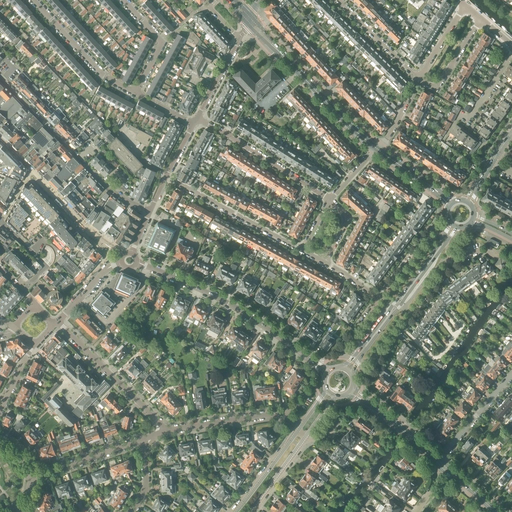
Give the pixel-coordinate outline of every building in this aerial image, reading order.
[(60,4),(60,3),(57,0),(55,0),(51,5),(55,9),(60,4)] [(151,4),(147,0),(141,5),(145,10),(151,4)] [(266,11),(268,14),(274,8),(277,6),(272,0),(272,1),(268,4),(268,5),(269,6),(266,10),(266,11)] [(268,14),(266,16),(269,19),(270,19),(271,17),(278,12),(281,9),(283,6),(286,3),(289,1),(287,0),(282,0),(283,0),(277,6),(274,8),(268,14)] [(323,0),(321,0),(315,7),(319,11),(327,3),(325,1),(323,0)] [(366,0),(363,0),(358,6),(360,8),(361,10),(362,10),(369,3),(366,0)] [(404,0),(417,11),(425,1),(423,0),(404,0)] [(433,0),(428,0),(427,3),(447,16),(448,15),(450,11),(441,4),(433,0)] [(433,0),(441,4),(450,11),(454,6),(449,3),(450,2),(446,0),(433,0)] [(19,10),(24,5),(20,1),(15,6),(19,10)] [(115,6),(111,2),(106,7),(109,11),(115,6)] [(327,3),(319,11),(321,13),(320,15),(322,17),(323,15),(331,7),(329,5),(327,3)] [(369,3),(362,10),(363,10),(363,11),(364,12),(365,12),(366,14),(373,7),(372,5),(369,3)] [(444,21),(447,16),(427,3),(424,8),(444,21)] [(64,8),(60,4),(55,9),(58,13),(64,8)] [(154,8),(151,4),(145,10),(149,14),(154,8)] [(28,9),(24,5),(19,10),(22,14),(28,9)] [(119,10),(115,6),(109,11),(113,15),(119,10)] [(271,17),(270,19),(273,22),(281,15),(287,10),(283,6),(281,9),(278,12),(271,17)] [(175,10),(175,11),(180,16),(180,17),(184,13),(184,12),(179,7),(177,8),(175,10)] [(324,16),(322,18),(324,20),(326,18),(328,20),(336,12),(334,10),(333,10),(331,7),(323,15),(324,16)] [(373,7),(366,14),(368,15),(368,16),(369,18),(370,18),(374,14),(376,11),(377,11),(373,7)] [(68,12),(64,8),(58,13),(62,17),(68,12)] [(158,13),(154,8),(149,14),(153,18),(158,13)] [(440,26),(444,21),(424,8),(420,14),(440,26)] [(32,13),(28,9),(22,14),(26,18),(32,13)] [(122,14),(119,10),(113,15),(117,19),(122,14)] [(378,11),(371,18),(371,19),(373,21),(375,22),(382,15),(383,14),(386,12),(384,10),(382,13),(379,10),(378,11)] [(382,15),(375,22),(377,24),(377,25),(379,27),(386,19),(388,17),(386,15),(388,13),(386,11),(386,12),(383,14),(382,15)] [(66,21),(72,16),(68,12),(62,17),(66,21)] [(336,12),(328,20),(332,24),(340,16),(336,12)] [(156,22),(162,17),(158,13),(153,18),(156,22)] [(196,22),(203,15),(203,14),(202,13),(195,15),(194,16),(193,15),(191,17),(196,22)] [(126,18),(122,14),(117,19),(121,24),(126,18)] [(386,19),(379,27),(381,29),(382,29),(383,30),(390,23),(392,21),(394,19),(393,18),(394,17),(391,14),(388,17),(386,19)] [(437,31),(440,26),(420,14),(417,19),(437,31)] [(32,15),(26,20),(30,24),(36,19),(32,15)] [(205,16),(204,16),(203,15),(196,22),(200,26),(207,19),(207,18),(205,16)] [(281,15),(273,22),(275,24),(275,25),(275,26),(276,27),(277,27),(285,20),(281,15)] [(70,25),(75,20),(72,16),(66,21),(70,25)] [(340,16),(332,24),(336,28),(344,20),(342,18),(340,16)] [(166,21),(162,17),(156,22),(160,26),(166,21)] [(285,20),(277,27),(279,29),(279,30),(280,31),(281,31),(292,22),(288,17),(285,20)] [(130,22),(126,18),(121,24),(124,28),(130,22)] [(30,24),(28,26),(32,30),(34,28),(40,23),(36,19),(30,24)] [(209,20),(208,20),(207,19),(200,26),(203,29),(210,23),(210,22),(209,20)] [(431,42),(437,31),(417,19),(412,26),(412,29),(431,42)] [(74,29),(79,24),(75,20),(70,25),(74,29)] [(344,20),(336,28),(341,32),(349,24),(347,22),(346,22),(344,20)] [(170,25),(166,21),(160,26),(164,30),(170,25)] [(390,23),(383,30),(385,32),(385,33),(387,35),(388,35),(395,28),(392,25),(394,23),(392,21),(390,23)] [(134,27),(130,23),(130,22),(124,28),(128,32),(134,27)] [(292,22),(281,31),(282,32),(282,33),(283,34),(284,34),(285,36),(293,29),(294,28),(295,27),(296,26),(292,22)] [(32,30),(31,31),(35,35),(38,32),(44,27),(40,23),(34,28),(32,30)] [(212,24),(211,23),(210,23),(203,29),(207,33),(214,27),(214,26),(213,24),(212,24)] [(6,24),(0,30),(0,32),(2,34),(3,33),(9,27),(6,24)] [(77,33),(83,28),(79,24),(74,29),(77,33)] [(349,24),(341,32),(345,36),(352,28),(350,26),(349,24)] [(173,29),(170,25),(164,30),(168,34),(173,29)] [(9,27),(3,33),(6,36),(12,31),(12,30),(9,27)] [(49,31),(45,27),(39,32),(43,37),(49,31)] [(138,31),(134,27),(128,32),(132,36),(138,31)] [(215,28),(215,27),(214,27),(207,33),(210,37),(218,30),(218,29),(216,28),(215,28)] [(293,29),(285,36),(286,36),(286,37),(287,38),(288,39),(289,40),(297,33),(299,31),(295,27),(294,28),(293,29)] [(81,37),(87,32),(83,28),(77,33),(81,37)] [(352,28),(345,36),(349,40),(357,32),(355,30),(354,30),(352,28)] [(395,28),(388,35),(388,36),(389,37),(390,37),(392,39),(399,32),(399,31),(395,28)] [(427,48),(431,42),(412,29),(408,36),(427,48)] [(219,32),(218,31),(218,30),(210,37),(214,41),(221,34),(221,33),(220,32),(219,32)] [(297,33),(289,40),(291,42),(291,43),(293,44),(294,44),(301,37),(303,35),(305,34),(301,30),(299,31),(297,33)] [(12,31),(6,36),(10,40),(11,41),(17,36),(12,31)] [(53,36),(52,35),(49,31),(43,37),(47,41),(53,36)] [(191,31),(188,38),(194,41),(193,43),(194,43),(196,44),(198,40),(199,39),(197,36),(194,33),(192,31),(191,31)] [(399,32),(392,39),(394,41),(395,43),(396,43),(398,44),(400,42),(399,40),(403,36),(401,34),(402,33),(400,31),(399,32)] [(90,36),(87,32),(81,37),(85,41),(90,36)] [(357,32),(349,40),(355,46),(362,38),(360,36),(361,36),(357,32)] [(484,32),(481,38),(489,43),(492,38),(484,32)] [(175,39),(181,43),(182,43),(184,38),(178,35),(178,34),(175,39)] [(222,35),(221,34),(214,41),(218,45),(225,38),(225,37),(223,35),(222,35)] [(301,37),(294,44),(294,45),(294,46),(295,47),(296,47),(298,49),(305,41),(307,40),(303,35),(301,37)] [(56,40),(53,36),(47,41),(51,45),(56,40)] [(94,40),(90,36),(85,41),(89,45),(94,40)] [(150,45),(152,40),(146,36),(143,41),(150,45)] [(424,53),(427,48),(408,36),(404,41),(424,53)] [(226,39),(225,39),(225,38),(218,45),(221,49),(221,48),(228,42),(228,41),(227,39),(226,39)] [(362,38),(355,46),(359,50),(366,42),(366,41),(365,40),(364,40),(362,38)] [(479,40),(478,42),(479,43),(486,48),(488,45),(489,46),(490,44),(489,43),(481,38),(480,40),(479,40)] [(172,44),(179,48),(181,43),(175,39),(172,44)] [(25,52),(30,48),(24,42),(24,43),(21,40),(15,46),(18,50),(21,48),(22,49),(21,50),(22,51),(23,50),(25,52)] [(60,44),(56,40),(51,45),(54,49),(60,44)] [(98,44),(94,40),(89,45),(92,50),(98,44)] [(147,50),(150,45),(143,41),(140,46),(147,50)] [(420,58),(424,53),(404,41),(401,46),(420,58)] [(230,43),(229,42),(228,42),(221,48),(221,49),(222,51),(223,51),(225,52),(226,52),(227,51),(227,50),(230,45),(230,44),(230,43)] [(306,42),(298,49),(300,51),(300,52),(301,53),(302,53),(310,46),(306,42)] [(366,42),(359,50),(363,54),(370,46),(369,44),(369,43),(367,42),(366,42)] [(476,45),(475,47),(476,48),(483,52),(485,50),(488,52),(490,50),(486,48),(479,43),(477,45),(476,45)] [(64,48),(60,44),(54,49),(58,53),(64,48)] [(96,54),(102,48),(98,44),(92,50),(96,54)] [(172,44),(170,49),(176,53),(179,48),(172,44)] [(214,59),(214,58),(214,57),(213,56),(204,51),(205,49),(198,45),(194,53),(196,55),(191,65),(188,64),(185,70),(199,77),(206,62),(209,64),(211,60),(212,60),(213,60),(214,60),(214,59)] [(144,55),(147,50),(140,46),(138,51),(144,55)] [(310,46),(302,53),(303,54),(303,55),(304,56),(306,58),(314,50),(310,46)] [(370,46),(363,54),(367,58),(375,50),(373,48),(372,48),(370,46)] [(417,64),(420,58),(401,46),(400,48),(417,64)] [(30,48),(25,52),(31,59),(34,56),(33,54),(35,53),(30,48)] [(62,57),(68,52),(64,48),(58,53),(62,57)] [(100,58),(106,53),(102,48),(96,54),(100,58)] [(314,50),(306,58),(307,59),(308,60),(308,61),(309,62),(310,62),(318,55),(320,53),(316,48),(314,50)] [(473,50),(472,52),(481,58),(483,59),(484,56),(485,57),(487,54),(484,53),(483,52),(476,48),(474,50),(473,50)] [(170,49),(167,54),(174,58),(176,53),(170,49)] [(375,50),(367,58),(371,62),(379,54),(377,52),(375,50)] [(142,59),(144,55),(138,51),(135,56),(142,59)] [(66,61),(71,56),(68,52),(62,57),(66,61)] [(470,55),(469,57),(477,62),(478,63),(483,66),(486,61),(483,59),(481,58),(472,52),(471,55),(470,55)] [(104,62),(109,57),(106,53),(100,58),(104,62)] [(167,54),(164,59),(171,63),(174,58),(167,54)] [(379,54),(371,62),(376,66),(383,58),(381,56),(379,54)] [(318,55),(310,62),(311,62),(311,63),(313,66),(314,66),(322,59),(318,55)] [(39,56),(34,61),(37,65),(38,64),(41,68),(46,63),(39,56)] [(70,65),(75,60),(71,56),(66,61),(70,65)] [(139,64),(142,59),(135,56),(132,61),(139,64)] [(108,66),(113,61),(109,57),(104,62),(108,66)] [(467,60),(466,61),(466,62),(474,68),(476,65),(477,66),(478,63),(477,62),(469,57),(468,60),(467,60)] [(383,58),(376,66),(380,70),(387,62),(385,60),(383,58)] [(164,59),(162,64),(168,67),(171,63),(164,59)] [(322,59),(314,66),(316,68),(316,69),(317,70),(318,70),(318,71),(326,63),(322,59)] [(73,69),(79,64),(75,60),(70,65),(73,69)] [(111,70),(117,65),(113,61),(108,66),(111,70)] [(136,69),(139,64),(132,61),(130,66),(136,69)] [(387,62),(380,70),(384,74),(391,66),(391,65),(390,64),(389,64),(387,62)] [(465,62),(462,67),(463,68),(471,73),(474,68),(466,62),(465,62)] [(326,63),(318,71),(319,71),(318,72),(320,73),(322,75),(330,67),(326,63)] [(77,73),(83,68),(79,64),(73,69),(77,73)] [(162,64),(159,69),(166,72),(168,67),(162,64)] [(268,73),(259,82),(257,80),(251,72),(250,73),(247,70),(250,67),(247,64),(245,65),(234,76),(247,90),(246,90),(247,91),(248,92),(249,92),(257,101),(280,79),(272,70),(270,71),(269,71),(268,72),(268,73)] [(479,141),(481,137),(482,137),(484,138),(483,140),(482,140),(482,141),(483,142),(484,142),(485,142),(487,139),(511,105),(511,66),(509,64),(502,74),(511,81),(511,87),(511,89),(510,88),(477,132),(481,135),(477,140),(456,124),(449,134),(471,150),(478,141),(479,141)] [(134,74),(136,69),(130,66),(127,71),(134,74)] [(384,74),(383,75),(387,79),(388,78),(395,70),(394,68),(393,68),(392,66),(391,66),(384,74)] [(323,76),(322,76),(326,80),(335,72),(337,70),(335,69),(334,70),(332,67),(331,68),(323,76)] [(86,72),(83,68),(77,73),(81,77),(86,72)] [(461,70),(460,73),(468,78),(469,78),(470,76),(469,75),(471,73),(463,68),(462,68),(461,70)] [(159,69),(157,74),(163,77),(165,74),(167,76),(168,74),(166,72),(159,69)] [(388,78),(387,79),(391,83),(392,82),(400,74),(398,72),(397,72),(395,70),(388,78)] [(131,79),(134,74),(127,71),(125,75),(131,79)] [(90,76),(87,72),(86,72),(81,77),(85,82),(90,76)] [(335,72),(326,80),(329,83),(330,83),(331,84),(334,81),(339,77),(335,72)] [(458,75),(457,78),(466,83),(467,81),(466,80),(468,78),(460,73),(459,73),(458,74),(458,75)] [(18,76),(11,83),(12,83),(13,84),(17,88),(18,88),(19,89),(18,90),(20,92),(22,90),(26,86),(29,83),(31,81),(26,76),(24,78),(20,74),(18,76)] [(157,74),(154,79),(161,82),(163,77),(157,74)] [(339,77),(334,81),(337,83),(341,79),(344,77),(344,76),(342,74),(339,77)] [(392,82),(391,83),(395,86),(396,86),(404,78),(402,76),(400,74),(392,82)] [(129,84),(131,79),(125,75),(122,80),(129,84)] [(94,81),(90,76),(85,82),(88,86),(94,81)] [(396,86),(395,86),(401,92),(403,90),(403,89),(405,87),(404,87),(406,85),(407,82),(407,81),(407,80),(405,79),(404,79),(404,78),(396,86)] [(455,80),(454,83),(461,88),(464,89),(467,84),(466,83),(457,78),(456,78),(455,79),(455,80)] [(154,79),(151,84),(158,87),(161,82),(154,79)] [(341,79),(337,83),(339,85),(337,87),(338,88),(337,89),(337,90),(339,92),(340,92),(348,84),(344,80),(343,81),(341,79)] [(226,85),(235,90),(237,86),(238,85),(233,80),(232,82),(229,80),(226,85)] [(98,85),(94,81),(88,86),(92,90),(98,85)] [(22,90),(21,92),(25,95),(31,90),(37,83),(36,82),(34,85),(33,84),(31,86),(29,83),(26,86),(22,90)] [(31,90),(25,95),(28,99),(34,93),(38,89),(36,87),(35,86),(38,83),(37,83),(31,90)] [(452,85),(450,87),(458,92),(459,93),(461,91),(460,90),(461,88),(454,83),(453,83),(452,84),(452,85)] [(151,84),(149,88),(155,92),(158,87),(151,84)] [(340,92),(339,93),(341,95),(342,95),(343,95),(344,96),(352,88),(348,84),(340,92)] [(226,85),(223,90),(235,96),(237,92),(235,90),(226,85)] [(99,86),(96,93),(101,96),(104,89),(99,86)] [(0,91),(0,107),(6,101),(13,95),(12,94),(11,93),(10,92),(7,89),(6,88),(6,87),(5,87),(0,91)] [(449,90),(448,92),(455,97),(456,97),(457,95),(456,94),(458,92),(450,87),(450,88),(449,89),(449,90)] [(149,88),(146,93),(153,97),(155,92),(149,88)] [(189,94),(197,98),(200,93),(192,88),(189,94)] [(344,96),(344,97),(345,98),(346,98),(348,100),(356,93),(352,88),(344,96)] [(34,93),(28,99),(32,103),(38,97),(40,95),(39,93),(37,91),(39,89),(38,89),(34,93)] [(104,89),(101,96),(106,98),(109,92),(104,89)] [(294,89),(285,98),(289,101),(297,94),(297,93),(296,91),(295,91),(294,90),(294,89)] [(38,97),(32,103),(35,107),(41,101),(39,99),(46,92),(45,90),(40,95),(38,97)] [(224,90),(221,95),(232,101),(235,96),(223,90),(224,90)] [(447,91),(444,97),(454,103),(455,101),(453,100),(455,97),(448,92),(447,91)] [(109,92),(106,98),(111,101),(114,94),(109,92)] [(421,95),(420,97),(430,102),(433,94),(428,92),(427,94),(423,92),(422,92),(421,94),(421,95)] [(348,100),(348,101),(349,102),(350,102),(352,104),(360,97),(356,93),(348,100)] [(114,94),(111,101),(115,104),(119,97),(114,94)] [(195,104),(197,98),(189,94),(186,99),(195,104)] [(297,94),(289,101),(293,105),(301,98),(301,97),(299,95),(297,94)] [(0,128),(6,122),(8,120),(10,118),(14,115),(14,114),(23,105),(13,95),(6,101),(0,107),(0,128)] [(221,95),(219,99),(230,105),(232,101),(221,95)] [(119,97),(115,104),(120,106),(124,100),(119,97)] [(352,104),(352,105),(353,107),(354,107),(356,108),(364,101),(360,97),(352,104)] [(419,100),(418,102),(427,107),(430,108),(432,103),(430,102),(420,97),(419,98),(419,99),(419,100)] [(75,100),(71,103),(75,107),(81,102),(77,98),(75,100)] [(183,98),(181,103),(192,109),(195,104),(186,99),(183,98)] [(301,98),(293,105),(296,109),(304,101),(304,100),(303,99),(302,99),(301,98)] [(41,101),(35,107),(39,110),(45,104),(49,101),(47,99),(44,103),(41,101)] [(219,99),(216,104),(226,109),(227,109),(230,105),(219,99)] [(120,106),(119,109),(123,111),(125,109),(129,102),(124,100),(120,106)] [(45,104),(39,110),(43,114),(49,108),(47,106),(50,103),(49,101),(45,104)] [(140,110),(144,104),(139,101),(135,107),(140,110)] [(304,101),(296,109),(300,113),(301,114),(301,113),(309,106),(308,105),(308,104),(307,103),(306,103),(304,101)] [(356,108),(356,109),(357,111),(358,111),(360,113),(368,105),(364,101),(356,108)] [(129,102),(125,109),(130,112),(134,105),(129,102)] [(178,104),(176,107),(179,109),(185,112),(185,113),(189,115),(192,109),(181,103),(180,102),(179,104),(178,104)] [(416,105),(415,108),(425,112),(427,114),(428,111),(426,110),(427,107),(418,102),(418,103),(417,103),(416,105)] [(145,113),(149,106),(144,104),(140,110),(145,113)] [(216,104),(214,108),(215,109),(222,113),(223,114),(224,114),(223,113),(226,109),(216,104)] [(360,113),(360,114),(361,115),(362,115),(364,117),(373,108),(369,104),(368,105),(360,113)] [(467,104),(464,110),(469,113),(472,108),(467,104)] [(0,128),(0,132),(3,135),(11,126),(11,127),(14,124),(28,110),(23,105),(14,114),(14,115),(10,118),(8,120),(6,122),(0,128)] [(460,109),(454,105),(451,112),(456,115),(460,109)] [(49,108),(43,114),(46,118),(52,112),(53,112),(54,111),(55,110),(53,108),(51,106),(49,108)] [(150,115),(154,109),(149,106),(145,113),(150,115)] [(301,114),(300,115),(304,119),(306,117),(308,115),(310,114),(310,113),(313,110),(311,109),(312,108),(310,107),(309,107),(309,106),(301,113),(301,114)] [(52,112),(46,118),(50,122),(58,115),(60,113),(61,112),(62,111),(58,107),(56,109),(55,110),(54,111),(53,112),(52,112)] [(373,108),(364,117),(366,119),(367,119),(367,118),(369,120),(377,113),(373,108)] [(414,111),(413,113),(424,118),(425,119),(427,114),(425,112),(415,108),(414,108),(414,110),(414,111)] [(155,118),(159,111),(154,109),(150,115),(155,118)] [(215,109),(213,114),(221,118),(224,114),(223,114),(222,113),(215,109)] [(11,126),(3,135),(8,140),(17,132),(18,131),(19,130),(23,125),(24,125),(23,125),(25,123),(27,121),(33,115),(28,110),(14,124),(11,127),(11,126)] [(306,117),(304,119),(308,123),(310,121),(312,119),(314,118),(314,117),(317,114),(315,113),(315,112),(314,111),(313,111),(313,110),(310,113),(310,114),(308,115),(306,117)] [(160,121),(163,116),(164,114),(159,111),(155,118),(160,121)] [(58,115),(50,122),(53,125),(55,124),(56,125),(60,122),(62,120),(65,117),(65,116),(61,112),(60,113),(58,115)] [(453,122),(456,115),(451,112),(447,119),(453,122)] [(369,120),(369,121),(370,123),(371,123),(373,124),(373,125),(381,117),(377,113),(369,120)] [(411,116),(410,118),(414,120),(413,123),(421,128),(426,119),(425,119),(424,118),(413,113),(412,113),(411,115),(411,116)] [(213,114),(210,118),(219,123),(221,118),(213,114)] [(308,123),(307,123),(311,127),(314,125),(316,123),(318,122),(318,121),(320,118),(319,117),(319,116),(318,115),(317,115),(317,114),(314,117),(314,118),(312,119),(310,121),(308,123)] [(33,115),(27,121),(31,124),(36,119),(33,115)] [(56,125),(55,127),(58,131),(65,124),(68,121),(65,117),(62,120),(60,122),(56,125)] [(373,125),(373,126),(374,127),(375,127),(377,129),(385,121),(381,117),(373,125)] [(98,118),(70,143),(76,148),(88,137),(90,135),(96,129),(103,123),(98,118)] [(314,125),(311,127),(315,131),(317,130),(318,130),(322,127),(321,126),(324,123),(323,122),(323,121),(323,120),(322,119),(321,119),(320,118),(318,121),(318,122),(316,123),(314,125)] [(36,119),(31,124),(33,127),(39,122),(36,119)] [(239,124),(237,128),(242,131),(247,122),(243,119),(242,119),(239,124)] [(171,126),(180,131),(183,126),(178,123),(176,121),(174,120),(171,126)] [(445,120),(442,127),(446,129),(447,130),(451,123),(445,120)] [(385,121),(377,129),(381,134),(382,133),(383,134),(384,132),(384,131),(389,126),(390,127),(390,126),(391,123),(390,122),(387,124),(385,121)] [(39,122),(33,127),(36,130),(42,125),(41,124),(39,122)] [(247,122),(242,131),(247,134),(252,125),(247,122)] [(69,127),(62,134),(65,138),(76,127),(73,123),(69,127)] [(103,123),(96,129),(97,130),(97,131),(101,134),(106,129),(104,126),(105,125),(103,123)] [(252,125),(247,134),(251,137),(257,128),(260,124),(258,123),(255,127),(252,125)] [(322,127),(318,130),(320,132),(322,134),(324,132),(324,131),(326,130),(329,128),(329,127),(327,125),(326,125),(325,124),(324,123),(321,126),(322,127)] [(65,124),(58,131),(62,134),(69,127),(65,124)] [(17,132),(8,140),(10,141),(12,144),(28,129),(25,126),(24,125),(23,125),(19,130),(18,131),(17,132)] [(129,127),(128,129),(136,133),(137,133),(138,130),(130,125),(129,127)] [(24,144),(17,151),(21,154),(21,155),(22,155),(24,157),(33,148),(34,149),(37,146),(41,149),(46,145),(46,144),(54,137),(45,127),(43,126),(34,135),(24,144)] [(177,136),(180,131),(171,126),(168,131),(177,136)] [(76,127),(65,138),(69,141),(72,139),(73,140),(75,137),(75,136),(76,135),(80,131),(76,127)] [(267,135),(261,144),(266,147),(272,138),(269,136),(274,128),(272,127),(267,135)] [(440,127),(437,132),(443,136),(446,131),(440,127)] [(106,129),(101,134),(104,138),(111,132),(107,128),(106,129)] [(257,128),(251,137),(256,141),(262,132),(257,128)] [(322,134),(321,135),(322,137),(325,139),(326,138),(328,136),(328,135),(329,134),(330,134),(333,132),(332,131),(333,131),(331,129),(330,129),(329,128),(326,130),(324,131),(324,132),(322,134)] [(205,129),(202,135),(211,139),(214,133),(207,129),(206,130),(205,129)] [(262,132),(256,141),(261,144),(267,135),(264,133),(265,131),(263,130),(262,132)] [(175,140),(177,136),(168,131),(166,136),(175,140)] [(402,134),(403,134),(399,131),(396,136),(397,136),(395,139),(394,139),(393,141),(393,142),(399,146),(405,136),(402,134)] [(111,132),(104,138),(108,142),(107,143),(108,144),(109,143),(114,137),(110,133),(111,132)] [(328,136),(326,138),(330,142),(332,140),(332,139),(333,138),(334,139),(337,136),(336,135),(335,133),(334,133),(333,132),(330,134),(329,134),(328,135),(328,136)] [(202,135),(200,140),(210,146),(213,140),(211,139),(202,135)] [(403,150),(410,140),(411,138),(406,135),(405,136),(399,146),(401,147),(400,147),(403,149),(403,150)] [(13,145),(12,145),(13,146),(14,147),(15,148),(17,150),(17,151),(24,144),(26,142),(22,138),(24,137),(23,136),(13,145)] [(150,136),(144,145),(147,147),(153,137),(152,137),(150,136)] [(172,145),(175,140),(166,136),(165,136),(163,140),(172,145)] [(330,142),(328,144),(332,148),(334,146),(336,144),(336,143),(337,142),(338,142),(340,140),(340,139),(339,137),(338,137),(337,136),(334,139),(333,138),(332,139),(332,140),(330,142)] [(46,144),(46,145),(49,148),(50,147),(58,141),(54,137),(46,144)] [(141,166),(142,165),(143,165),(116,137),(115,138),(114,137),(109,143),(108,144),(107,145),(134,173),(136,171),(137,172),(137,173),(136,173),(136,174),(136,175),(137,175),(137,176),(138,176),(139,176),(140,176),(141,176),(141,175),(143,171),(142,171),(144,168),(143,167),(141,166)] [(272,138),(266,147),(271,150),(277,141),(272,138)] [(170,150),(172,145),(163,140),(160,145),(170,150)] [(200,140),(197,145),(208,151),(210,146),(200,140)] [(336,144),(334,146),(337,150),(340,148),(339,148),(341,146),(342,146),(344,144),(344,143),(343,141),(342,141),(340,140),(338,142),(337,142),(336,143),(336,144)] [(408,153),(415,143),(410,140),(403,150),(408,153)] [(49,148),(47,150),(49,151),(51,153),(50,154),(53,151),(55,149),(61,144),(58,141),(50,147),(49,148)] [(271,150),(276,153),(282,144),(283,142),(281,142),(280,143),(277,141),(271,150)] [(282,144),(276,153),(278,155),(281,157),(287,147),(288,146),(290,143),(288,142),(285,146),(282,144)] [(420,146),(419,146),(415,143),(408,153),(409,152),(413,155),(420,146)] [(337,150),(336,152),(340,156),(341,154),(343,152),(343,151),(345,150),(348,148),(348,147),(346,145),(344,144),(342,146),(341,146),(339,148),(340,148),(337,150)] [(37,152),(28,161),(28,162),(30,164),(31,164),(43,153),(44,153),(46,151),(47,150),(49,148),(46,145),(41,149),(37,152)] [(62,145),(58,148),(63,154),(67,150),(62,145)] [(167,155),(170,150),(160,145),(157,150),(167,155)] [(194,150),(194,151),(202,156),(202,155),(205,156),(208,151),(197,145),(194,150)] [(418,159),(425,148),(420,145),(419,146),(420,146),(413,155),(418,159)] [(25,158),(28,161),(37,152),(41,149),(37,146),(34,149),(25,158)] [(224,147),(218,158),(220,159),(222,156),(227,159),(233,150),(228,147),(226,149),(224,147)] [(287,147),(281,157),(285,159),(286,160),(292,150),(287,147)] [(343,152),(341,154),(345,158),(352,152),(350,149),(348,148),(345,150),(343,151),(343,152)] [(423,162),(430,151),(425,148),(418,159),(423,162)] [(49,156),(36,168),(37,169),(38,170),(38,171),(48,161),(50,163),(52,160),(53,160),(57,156),(59,154),(55,149),(53,151),(50,154),(49,156)] [(20,164),(21,164),(20,164),(6,150),(6,151),(0,156),(0,167),(4,166),(9,166),(9,165),(20,165),(20,164)] [(63,154),(59,158),(60,159),(64,163),(65,164),(67,161),(73,156),(67,150),(63,154)] [(164,160),(167,155),(157,150),(155,155),(164,160)] [(233,150),(227,159),(232,162),(238,153),(233,150)] [(292,150),(286,160),(287,161),(291,163),(297,153),(292,150)] [(43,153),(31,164),(31,165),(34,167),(35,168),(45,158),(43,156),(47,153),(46,151),(44,153),(43,153)] [(193,151),(190,156),(191,156),(191,157),(199,161),(202,156),(194,151),(193,151)] [(434,156),(435,155),(430,151),(423,162),(428,165),(434,156)] [(345,158),(344,159),(348,163),(349,162),(351,161),(351,160),(353,158),(354,159),(358,155),(355,152),(354,153),(353,153),(352,152),(345,158)] [(238,153),(232,162),(237,165),(242,156),(238,153)] [(297,153),(291,163),(293,165),(296,166),(302,157),(297,153)] [(59,170),(49,181),(51,183),(51,184),(52,184),(52,185),(54,187),(55,188),(56,189),(64,181),(71,174),(72,173),(71,172),(73,171),(80,163),(73,155),(73,156),(67,161),(65,164),(59,170)] [(94,166),(101,159),(97,155),(90,162),(94,166)] [(163,163),(164,160),(155,155),(154,157),(153,156),(151,160),(148,158),(147,159),(150,161),(150,162),(161,167),(164,163),(163,163)] [(48,161),(38,171),(41,174),(42,175),(43,176),(54,165),(55,163),(56,162),(59,160),(60,159),(59,158),(57,156),(53,160),(52,160),(50,163),(48,161)] [(191,156),(188,162),(197,166),(200,161),(199,161),(191,157),(191,156)] [(242,156),(237,165),(242,168),(247,159),(242,156)] [(433,169),(439,160),(434,156),(428,165),(433,169)] [(302,157),(296,166),(301,169),(307,160),(302,157)] [(54,165),(43,176),(44,177),(46,179),(47,180),(48,181),(49,181),(59,170),(65,164),(64,163),(60,159),(59,160),(56,162),(55,163),(54,165)] [(97,169),(104,162),(101,159),(94,166),(97,169)] [(247,159),(242,168),(247,171),(252,162),(247,159)] [(307,160),(301,169),(302,169),(306,172),(311,163),(310,162),(307,160)] [(438,172),(444,163),(439,160),(433,169),(438,172)] [(311,163),(306,172),(310,174),(311,175),(316,166),(317,164),(319,162),(317,161),(315,165),(312,163),(311,163)] [(101,173),(108,166),(104,162),(97,169),(101,173)] [(188,162),(186,166),(195,171),(197,166),(188,162)] [(252,162),(247,171),(252,174),(257,165),(252,162)] [(80,163),(73,171),(75,173),(73,174),(75,176),(84,168),(80,163)] [(443,175),(449,166),(444,163),(438,172),(443,175)] [(12,179),(19,182),(25,170),(25,169),(23,166),(21,164),(20,164),(20,165),(9,165),(9,166),(4,166),(0,167),(0,173),(12,179)] [(448,179),(454,169),(455,168),(450,164),(449,166),(443,175),(448,179)] [(257,165),(252,174),(257,178),(262,169),(257,165)] [(368,167),(364,173),(367,175),(369,177),(371,175),(372,173),(371,173),(373,171),(374,171),(375,168),(375,167),(373,166),(372,165),(370,168),(368,167)] [(112,170),(108,166),(101,173),(104,177),(109,172),(110,172),(112,170)] [(186,166),(183,171),(192,176),(195,171),(186,166)] [(316,166),(311,175),(313,177),(316,178),(321,169),(316,166)] [(321,169),(316,178),(318,179),(318,180),(319,181),(320,181),(326,172),(327,170),(323,167),(321,169)] [(68,184),(60,192),(62,195),(63,196),(65,194),(66,195),(76,185),(88,172),(84,168),(75,176),(71,180),(68,184)] [(155,172),(146,168),(145,169),(144,168),(142,171),(143,171),(141,175),(141,176),(141,175),(142,176),(140,181),(149,185),(155,172)] [(372,173),(371,175),(376,178),(377,177),(376,176),(378,174),(380,171),(380,170),(378,169),(377,169),(375,168),(374,171),(373,171),(371,173),(372,173)] [(262,169),(257,178),(262,181),(267,172),(262,169)] [(453,182),(459,173),(454,169),(448,179),(453,182)] [(182,171),(178,179),(190,185),(194,177),(192,176),(183,171),(182,171)] [(376,178),(374,181),(379,184),(381,181),(380,181),(381,180),(381,179),(382,177),(383,177),(385,174),(385,173),(383,172),(382,172),(380,171),(378,174),(376,176),(377,177),(376,178)] [(463,181),(466,176),(467,175),(461,171),(459,173),(453,182),(459,186),(460,186),(461,184),(461,183),(462,180),(463,181)] [(66,195),(64,197),(65,198),(67,200),(68,202),(69,202),(79,192),(77,190),(83,184),(84,186),(85,186),(88,183),(90,181),(89,180),(87,179),(91,175),(88,172),(76,185),(66,195)] [(267,172),(262,181),(267,184),(272,175),(267,172)] [(326,172),(320,181),(325,184),(331,175),(326,172)] [(12,179),(0,173),(0,198),(6,206),(19,182),(12,179)] [(64,181),(56,189),(58,191),(59,192),(60,192),(68,184),(71,180),(75,176),(73,174),(72,173),(71,174),(64,181)] [(207,178),(201,175),(198,173),(197,175),(202,178),(200,181),(204,183),(207,178)] [(331,175),(325,184),(331,187),(336,178),(333,177),(335,174),(332,173),(331,175)] [(381,180),(380,181),(381,181),(385,185),(386,183),(386,182),(387,180),(388,180),(390,177),(389,177),(389,176),(388,175),(387,175),(385,174),(383,177),(382,177),(381,179),(381,180)] [(272,175),(267,184),(272,187),(277,178),(272,175)] [(90,181),(88,183),(92,187),(98,181),(97,181),(93,177),(93,176),(89,180),(90,181)] [(386,183),(385,185),(390,188),(391,186),(391,185),(392,184),(393,183),(395,181),(394,180),(392,178),(392,179),(390,177),(388,180),(387,180),(386,182),(386,183)] [(207,179),(203,187),(209,190),(213,181),(211,180),(208,178),(207,179)] [(277,178),(272,187),(277,190),(282,181),(277,178)] [(213,181),(209,190),(214,193),(218,185),(219,184),(219,183),(214,180),(213,181)] [(98,181),(92,187),(95,190),(93,191),(94,192),(101,185),(98,181)] [(146,192),(149,185),(140,181),(137,188),(135,187),(133,192),(145,197),(147,192),(146,192)] [(282,181),(277,190),(282,193),(287,184),(282,181)] [(391,186),(390,188),(395,191),(396,189),(395,189),(397,187),(399,184),(399,183),(397,182),(396,182),(395,181),(393,183),(392,184),(391,185),(391,186)] [(11,209),(4,221),(37,255),(41,252),(44,245),(47,242),(39,233),(48,224),(59,213),(64,208),(62,206),(56,199),(39,182),(34,187),(33,186),(34,186),(31,183),(31,184),(30,183),(29,182),(28,182),(27,182),(26,182),(25,183),(25,185),(24,184),(11,209)] [(79,192),(69,202),(71,205),(72,205),(73,206),(73,207),(83,197),(87,192),(92,187),(88,183),(85,186),(84,186),(79,192)] [(287,184),(282,193),(287,196),(292,187),(287,184)] [(396,189),(395,191),(397,192),(395,195),(398,197),(398,196),(399,195),(401,193),(400,192),(401,190),(402,190),(404,187),(404,186),(402,185),(401,185),(399,184),(397,187),(395,189),(396,189)] [(101,185),(94,192),(95,193),(96,191),(99,194),(104,188),(101,185)] [(218,185),(214,193),(219,195),(224,186),(222,185),(221,187),(218,185)] [(224,186),(219,195),(224,198),(228,191),(229,189),(227,188),(224,187),(224,186)] [(292,187),(287,196),(291,199),(289,202),(292,204),(294,201),(297,196),(295,194),(297,190),(292,187)] [(399,195),(397,199),(401,201),(404,198),(405,196),(405,195),(406,193),(407,193),(409,190),(409,189),(407,188),(406,188),(404,187),(402,190),(401,190),(400,192),(401,193),(399,195)] [(350,188),(342,197),(343,199),(346,202),(354,192),(352,190),(350,188)] [(489,192),(490,190),(491,189),(489,188),(482,200),(488,203),(493,194),(489,192)] [(175,191),(172,196),(178,200),(181,201),(184,196),(181,194),(183,192),(178,189),(176,192),(175,191)] [(405,196),(404,198),(409,201),(410,201),(415,194),(413,193),(412,191),(411,192),(409,190),(407,193),(406,193),(405,195),(405,196)] [(89,214),(85,219),(87,221),(88,222),(89,223),(90,223),(92,220),(94,217),(98,211),(109,194),(109,193),(107,191),(95,206),(89,214)] [(228,191),(224,198),(230,201),(234,192),(235,192),(232,191),(232,192),(228,191)] [(83,197),(73,207),(79,213),(81,215),(83,217),(83,218),(84,218),(85,219),(89,214),(95,206),(92,203),(88,200),(91,196),(87,192),(83,197)] [(143,202),(145,197),(133,192),(131,197),(143,202)] [(234,192),(230,201),(235,204),(239,197),(240,195),(238,194),(238,193),(236,192),(235,192),(234,192)] [(354,192),(346,202),(349,205),(349,204),(351,205),(359,196),(355,192),(354,192)] [(494,206),(499,197),(493,194),(488,203),(494,206)] [(111,195),(108,199),(118,206),(123,209),(124,209),(126,206),(125,205),(111,195)] [(239,197),(235,204),(240,207),(245,200),(245,198),(246,197),(246,196),(244,195),(243,197),(240,195),(239,197)] [(172,196),(169,202),(175,205),(178,200),(172,196)] [(308,196),(305,202),(314,207),(316,204),(316,203),(316,202),(312,199),(313,198),(308,196)] [(359,196),(351,205),(355,209),(363,200),(359,196)] [(245,200),(240,207),(245,210),(246,210),(251,201),(251,200),(246,197),(245,198),(245,200)] [(499,209),(504,200),(499,197),(494,206),(499,209)] [(108,199),(91,224),(95,227),(96,228),(99,231),(118,206),(108,199)] [(252,199),(248,208),(250,209),(249,210),(252,212),(258,202),(252,199)] [(363,200),(355,209),(359,213),(368,204),(363,200)] [(425,200),(421,206),(430,213),(432,210),(434,207),(425,200)] [(505,212),(510,203),(504,200),(499,209),(505,212)] [(169,202),(166,207),(170,209),(172,210),(175,212),(178,206),(175,205),(169,202)] [(258,202),(252,212),(255,214),(256,213),(258,214),(263,205),(258,202)] [(305,202),(302,207),(311,212),(314,207),(305,202)] [(189,203),(187,208),(190,209),(188,211),(194,214),(198,206),(193,203),(192,204),(189,203)] [(263,205),(258,214),(260,215),(259,216),(263,218),(268,208),(269,206),(264,203),(263,205)] [(368,204),(359,213),(362,215),(361,217),(363,218),(365,216),(370,219),(373,213),(372,212),(374,210),(373,209),(372,208),(370,210),(366,206),(368,204)] [(118,206),(99,231),(100,231),(102,233),(107,226),(109,228),(114,221),(120,214),(123,209),(118,206)] [(198,206),(194,214),(199,217),(203,209),(198,206)] [(421,206),(417,211),(426,218),(430,213),(421,206)] [(268,208),(263,218),(266,219),(266,218),(268,220),(273,211),(275,208),(273,207),(271,210),(268,208)] [(302,207),(299,212),(308,217),(311,212),(302,207)] [(273,211),(268,220),(270,221),(273,223),(278,214),(278,213),(279,211),(275,208),(273,211)] [(136,211),(132,209),(129,214),(138,220),(139,218),(140,219),(142,215),(141,215),(142,213),(136,210),(136,211)] [(203,209),(199,217),(204,220),(209,211),(203,209)] [(209,211),(204,220),(210,223),(214,214),(209,211)] [(410,211),(409,213),(422,223),(426,218),(417,211),(415,214),(410,211)] [(120,214),(114,221),(118,227),(120,229),(120,230),(121,232),(115,242),(118,244),(119,245),(120,245),(121,244),(125,247),(125,246),(127,245),(128,246),(129,244),(129,242),(128,242),(129,241),(133,236),(131,235),(132,234),(133,235),(136,229),(134,228),(135,228),(136,228),(139,223),(137,222),(128,216),(125,214),(122,212),(120,215),(120,214)] [(299,212),(296,218),(305,222),(308,217),(299,212)] [(48,224),(39,233),(42,236),(43,236),(43,237),(44,236),(64,218),(63,217),(62,216),(59,213),(58,214),(48,224)] [(409,213),(408,215),(412,218),(409,222),(418,228),(419,229),(419,228),(422,223),(409,213)] [(278,214),(273,223),(278,226),(277,227),(280,228),(280,229),(283,223),(282,223),(283,221),(283,220),(283,218),(282,218),(283,216),(278,214)] [(216,216),(211,225),(216,228),(217,226),(221,219),(218,218),(219,217),(217,216),(216,216)] [(361,217),(358,222),(367,227),(370,221),(369,221),(370,220),(370,219),(365,216),(363,218),(361,217)] [(64,218),(44,236),(45,237),(47,239),(47,240),(50,242),(51,243),(60,250),(61,251),(64,253),(65,255),(67,253),(70,249),(74,246),(82,237),(80,236),(79,234),(75,234),(74,235),(73,235),(72,234),(70,231),(69,230),(68,229),(66,227),(65,228),(64,226),(65,225),(66,224),(67,225),(69,223),(64,218)] [(296,218),(294,223),(303,228),(305,224),(304,224),(305,222),(296,218)] [(179,219),(178,219),(175,225),(177,226),(182,229),(183,227),(179,220),(179,219)] [(217,226),(216,228),(221,231),(222,230),(226,222),(221,219),(217,226)] [(104,234),(104,235),(105,234),(106,235),(106,236),(108,236),(107,237),(108,237),(110,238),(112,239),(111,239),(112,240),(112,239),(113,240),(113,241),(114,241),(113,241),(119,232),(116,229),(118,227),(114,221),(109,228),(104,234)] [(221,231),(221,232),(226,235),(227,233),(232,225),(229,223),(227,221),(227,222),(226,222),(222,230),(221,231)] [(358,222),(355,227),(364,232),(367,227),(358,222)] [(405,226),(414,233),(415,234),(419,229),(418,228),(409,222),(405,227),(405,226)] [(174,236),(176,231),(158,223),(147,246),(166,254),(174,236)] [(290,225),(289,227),(291,228),(300,233),(301,231),(302,231),(303,228),(294,223),(292,226),(290,225)] [(232,225),(227,233),(230,236),(229,238),(231,239),(232,237),(237,228),(232,225)] [(405,226),(401,232),(410,239),(414,233),(405,226)] [(10,236),(0,227),(0,239),(1,241),(0,242),(7,248),(15,240),(10,236)] [(237,228),(232,237),(237,239),(238,239),(238,238),(242,231),(242,230),(243,230),(242,230),(242,231),(239,229),(240,228),(237,227),(237,228)] [(355,227),(353,232),(362,237),(364,232),(355,227)] [(291,228),(288,233),(297,238),(300,233),(291,228)] [(238,238),(238,239),(243,241),(248,233),(243,230),(242,230),(242,231),(238,238)] [(353,232),(350,237),(359,242),(362,237),(353,232)] [(401,232),(397,237),(406,244),(410,239),(401,232)] [(248,233),(243,241),(248,244),(253,235),(248,233)] [(253,235),(248,244),(253,247),(258,238),(253,235)] [(82,237),(74,246),(76,248),(76,247),(79,250),(88,240),(85,238),(84,238),(84,237),(83,236),(82,237)] [(350,237),(347,243),(356,247),(359,242),(350,237)] [(397,237),(393,242),(402,249),(406,244),(397,237)] [(191,248),(190,249),(182,245),(184,240),(179,238),(177,241),(180,242),(177,247),(176,248),(175,250),(175,251),(174,255),(179,257),(178,259),(178,261),(181,262),(183,261),(184,259),(187,261),(187,262),(188,262),(189,262),(189,261),(189,260),(193,250),(193,249),(191,248)] [(258,238),(253,247),(256,249),(258,250),(263,241),(258,238)] [(88,240),(79,250),(82,252),(81,253),(84,255),(91,247),(93,245),(91,244),(91,243),(88,240)] [(263,241),(258,250),(260,251),(263,252),(268,244),(263,241)] [(393,242),(389,247),(399,255),(399,254),(402,249),(393,242)] [(347,243),(344,248),(353,253),(356,247),(347,243)] [(263,252),(262,254),(263,254),(263,255),(266,257),(267,257),(268,255),(273,246),(268,244),(263,252)] [(273,246),(268,255),(273,258),(278,249),(273,246)] [(84,255),(81,258),(84,259),(86,260),(87,258),(95,265),(99,260),(101,259),(102,258),(102,256),(101,255),(98,252),(97,252),(96,251),(94,250),(91,247),(84,255)] [(389,247),(385,253),(394,260),(395,259),(395,260),(399,255),(389,247)] [(343,249),(341,253),(351,258),(353,253),(344,248),(344,249),(343,249)] [(3,258),(8,264),(9,263),(9,262),(16,255),(17,254),(12,249),(10,251),(7,254),(3,258)] [(278,249),(273,258),(278,261),(283,252),(278,249)] [(283,252),(278,261),(284,264),(288,255),(283,252)] [(340,256),(339,258),(348,263),(351,265),(353,262),(350,260),(351,258),(341,253),(340,256)] [(385,253),(381,258),(390,265),(394,260),(385,253)] [(16,255),(9,262),(9,263),(13,267),(20,259),(16,255)] [(201,271),(207,257),(204,255),(201,262),(198,260),(198,261),(197,261),(194,268),(201,271)] [(288,255),(284,264),(289,266),(294,258),(288,255)] [(61,256),(56,261),(60,265),(62,267),(65,269),(73,277),(73,278),(75,280),(75,279),(79,283),(79,282),(80,282),(82,279),(83,278),(85,276),(85,275),(86,275),(77,267),(78,266),(77,267),(67,257),(65,260),(61,256)] [(508,259),(506,257),(504,256),(501,259),(500,259),(496,265),(502,270),(507,263),(506,263),(508,259)] [(207,257),(201,271),(208,274),(211,267),(210,267),(211,266),(207,264),(210,258),(207,257)] [(78,266),(77,267),(86,275),(86,274),(88,272),(89,271),(91,268),(92,268),(93,267),(95,265),(87,258),(86,260),(84,259),(81,258),(80,259),(83,261),(78,266)] [(294,258),(289,266),(294,269),(299,260),(294,258)] [(339,258),(337,262),(337,263),(342,266),(341,266),(344,268),(345,267),(345,268),(348,263),(339,258)] [(381,258),(377,263),(387,270),(390,265),(381,258)] [(20,259),(13,267),(17,271),(25,264),(20,259)] [(294,269),(293,272),(298,274),(299,272),(304,263),(299,260),(294,269)] [(22,275),(20,276),(25,281),(35,271),(37,273),(42,268),(42,267),(41,266),(40,265),(36,261),(35,262),(30,267),(29,268),(22,275),(21,275),(22,275)] [(480,265),(487,274),(488,275),(494,271),(493,270),(494,269),(491,265),(490,266),(487,262),(481,266),(480,264),(480,265)] [(304,263),(299,272),(304,275),(309,266),(304,263)] [(377,263),(373,268),(383,275),(387,270),(377,263)] [(25,264),(17,271),(21,275),(22,275),(29,268),(25,264)] [(225,280),(230,269),(220,264),(217,271),(219,272),(217,276),(217,277),(217,278),(217,279),(218,279),(219,279),(220,279),(221,278),(225,280)] [(237,275),(233,274),(237,266),(233,264),(230,269),(225,280),(228,282),(228,283),(228,284),(229,284),(229,285),(230,285),(231,285),(232,285),(232,284),(233,284),(237,275)] [(482,278),(487,274),(480,265),(475,268),(482,278)] [(309,266),(304,275),(309,277),(314,269),(309,266)] [(373,268),(370,273),(379,280),(383,275),(373,268)] [(476,281),(482,278),(475,268),(473,270),(472,269),(469,271),(476,281)] [(314,269),(309,277),(314,280),(319,271),(314,269)] [(319,271),(314,280),(320,283),(324,274),(319,271)] [(469,287),(476,281),(469,271),(466,273),(467,274),(464,276),(468,281),(466,282),(469,287)] [(49,272),(43,277),(50,284),(52,283),(55,278),(49,272)] [(120,273),(119,273),(118,273),(117,273),(116,273),(115,274),(115,275),(115,276),(115,277),(114,278),(113,278),(112,278),(111,279),(111,280),(110,281),(110,282),(109,283),(108,284),(107,284),(106,285),(106,286),(105,287),(105,288),(104,287),(102,289),(114,300),(119,295),(126,298),(127,295),(131,296),(132,293),(134,293),(137,289),(140,282),(137,280),(138,279),(126,274),(125,276),(123,277),(122,276),(121,276),(120,274),(120,273)] [(370,273),(366,278),(367,279),(366,279),(369,282),(370,281),(375,285),(379,280),(370,273)] [(55,278),(52,283),(53,284),(56,287),(59,284),(65,278),(61,274),(60,274),(55,278)] [(324,274),(320,283),(325,286),(329,277),(324,274)] [(463,291),(469,287),(466,282),(468,281),(464,276),(460,279),(459,278),(456,280),(460,286),(463,291)] [(61,286),(59,288),(62,291),(63,292),(68,287),(67,286),(70,283),(70,284),(73,281),(69,277),(67,280),(65,278),(59,284),(61,286)] [(244,277),(237,288),(240,289),(239,290),(243,292),(243,291),(249,282),(245,279),(246,278),(244,277)] [(329,277),(325,286),(330,289),(334,280),(329,277)] [(243,291),(243,292),(244,291),(246,292),(246,293),(249,295),(255,285),(256,286),(258,282),(253,280),(251,278),(249,282),(243,291)] [(330,289),(329,290),(337,294),(340,289),(337,288),(340,283),(334,280),(330,289)] [(463,291),(460,286),(456,280),(453,282),(454,283),(452,285),(458,294),(463,291)] [(13,285),(10,289),(12,290),(10,292),(12,293),(13,294),(19,299),(20,299),(22,296),(22,295),(13,285)] [(151,298),(156,288),(149,285),(143,300),(146,302),(149,297),(151,298)] [(453,298),(458,294),(452,285),(447,289),(447,290),(454,300),(453,298)] [(34,297),(40,303),(47,296),(45,294),(44,293),(42,291),(41,290),(37,286),(30,293),(34,297)] [(6,289),(4,291),(8,293),(8,294),(10,296),(8,297),(9,298),(16,303),(17,303),(19,299),(13,294),(12,293),(10,292),(8,290),(7,290),(6,289)] [(100,291),(90,302),(89,304),(92,306),(90,307),(95,311),(96,310),(103,316),(115,302),(114,301),(114,300),(102,289),(100,291)] [(161,309),(164,304),(167,299),(162,296),(164,291),(161,289),(159,295),(160,295),(156,302),(155,302),(153,304),(161,309)] [(261,302),(267,292),(262,289),(260,291),(256,295),(257,296),(255,298),(257,299),(257,300),(257,301),(259,303),(261,302)] [(447,305),(454,300),(447,290),(444,292),(445,293),(442,294),(443,295),(440,297),(446,304),(447,305),(448,306),(447,305)] [(56,292),(53,292),(52,292),(51,292),(52,292),(49,295),(49,294),(49,295),(49,299),(48,299),(49,299),(49,300),(51,302),(52,303),(50,304),(51,306),(49,308),(52,310),(54,308),(57,311),(64,305),(59,299),(60,299),(59,299),(59,296),(60,296),(60,295),(59,295),(57,293),(57,292),(56,292)] [(272,299),(271,298),(272,296),(267,292),(261,302),(266,305),(268,303),(272,299)] [(354,296),(351,299),(357,304),(360,306),(362,304),(364,301),(359,297),(360,297),(353,292),(351,294),(354,296)] [(2,296),(0,298),(4,301),(12,307),(13,307),(15,304),(15,303),(16,303),(9,298),(8,297),(2,293),(1,295),(2,296)] [(172,306),(171,307),(174,309),(172,313),(173,314),(173,315),(175,315),(182,300),(180,299),(181,298),(176,296),(172,304),(172,306)] [(278,300),(272,309),(274,311),(273,312),(276,314),(277,313),(286,301),(282,299),(282,298),(280,297),(278,300)] [(447,305),(446,304),(440,297),(438,300),(437,300),(436,302),(436,303),(435,303),(437,304),(445,310),(448,306),(447,305)] [(0,298),(0,300),(1,301),(0,302),(0,304),(1,305),(8,311),(9,311),(12,307),(4,301),(0,298)] [(347,304),(347,305),(356,312),(360,306),(357,304),(351,299),(347,304)] [(182,300),(175,315),(176,316),(177,315),(178,316),(178,315),(182,317),(185,311),(184,311),(187,304),(189,302),(184,300),(184,301),(182,300)] [(286,301),(277,313),(278,313),(278,315),(280,316),(281,315),(283,317),(292,305),(286,301)] [(445,310),(437,304),(435,303),(434,305),(432,307),(432,308),(431,308),(441,316),(445,310)] [(0,312),(4,315),(5,315),(8,311),(1,305),(0,304),(0,312)] [(347,305),(343,310),(352,317),(356,312),(347,305)] [(195,320),(201,308),(197,306),(196,307),(194,306),(188,318),(190,319),(189,320),(194,322),(195,320)] [(195,320),(198,322),(201,323),(207,312),(205,311),(205,310),(201,308),(195,320)] [(437,321),(441,316),(431,308),(430,310),(428,312),(428,313),(437,321)] [(295,311),(287,321),(293,325),(302,312),(296,309),(295,311)] [(336,314),(335,315),(335,316),(336,316),(339,319),(342,321),(344,318),(349,322),(352,317),(343,310),(339,316),(336,314)] [(89,317),(88,315),(89,314),(86,312),(86,311),(85,312),(80,317),(79,315),(76,319),(92,336),(93,335),(95,338),(103,330),(100,326),(99,328),(89,317)] [(302,312),(293,325),(297,328),(298,327),(300,329),(308,317),(302,312)] [(433,326),(437,321),(428,313),(426,315),(424,317),(424,318),(424,319),(433,326)] [(213,314),(206,326),(210,328),(209,329),(212,330),(218,333),(220,330),(225,320),(219,317),(213,314)] [(156,327),(157,325),(157,326),(162,319),(159,317),(154,323),(153,325),(156,327)] [(429,331),(433,326),(424,319),(423,320),(422,320),(420,323),(420,324),(429,331)] [(317,327),(318,325),(312,320),(310,323),(311,323),(304,332),(307,334),(307,335),(309,337),(310,336),(317,327)] [(426,336),(429,331),(420,324),(419,325),(418,326),(416,328),(416,329),(426,336)] [(232,327),(226,336),(232,340),(238,331),(232,327)] [(316,340),(323,331),(317,327),(310,336),(311,336),(310,338),(312,339),(314,339),(316,340)] [(422,341),(426,336),(416,329),(415,331),(414,331),(412,333),(412,334),(422,341)] [(232,340),(229,343),(232,345),(235,342),(238,344),(244,334),(241,331),(240,332),(238,331),(232,340)] [(62,347),(66,343),(57,333),(55,333),(51,337),(58,344),(60,345),(62,347)] [(134,336),(132,333),(131,333),(129,335),(130,335),(125,340),(129,343),(133,338),(132,338),(134,336)] [(238,344),(235,347),(241,351),(243,347),(250,338),(248,336),(248,335),(246,333),(245,334),(244,334),(238,344)] [(104,348),(112,340),(110,337),(110,336),(108,334),(103,339),(103,340),(101,343),(102,344),(101,345),(104,348)] [(332,336),(328,334),(320,345),(328,350),(335,339),(336,337),(333,334),(332,336)] [(67,353),(62,347),(60,345),(58,344),(51,337),(49,340),(47,342),(62,356),(64,357),(67,353)] [(117,343),(119,341),(115,337),(112,340),(104,348),(108,351),(108,350),(109,351),(112,349),(113,350),(118,344),(117,343)] [(15,347),(21,341),(19,339),(17,339),(5,341),(6,347),(3,348),(4,353),(5,354),(11,358),(14,354),(15,348),(15,347)] [(14,354),(20,358),(21,357),(27,349),(27,347),(21,341),(15,347),(15,348),(14,354)] [(196,341),(194,345),(203,350),(207,346),(204,345),(201,343),(196,341)] [(255,355),(262,346),(260,345),(261,344),(258,341),(257,342),(250,351),(255,355)] [(58,360),(62,356),(47,342),(46,343),(43,346),(54,356),(58,360)] [(401,349),(410,356),(414,350),(413,350),(415,347),(409,343),(407,345),(405,344),(401,349)] [(146,349),(148,347),(145,345),(144,346),(143,346),(139,351),(142,354),(146,349)] [(211,345),(206,349),(208,351),(211,353),(215,347),(212,345),(211,345)] [(50,360),(54,356),(43,346),(41,349),(39,350),(50,360)] [(258,361),(260,359),(267,349),(266,349),(267,348),(264,346),(263,347),(262,346),(255,355),(253,358),(258,361)] [(127,351),(125,349),(123,347),(114,356),(116,358),(116,359),(118,361),(119,360),(119,361),(124,356),(125,356),(126,355),(126,354),(127,353),(127,351)] [(406,361),(410,356),(401,349),(397,355),(399,356),(397,358),(403,363),(406,365),(408,362),(406,361)] [(511,360),(511,352),(509,350),(505,355),(503,353),(501,355),(501,356),(505,360),(507,357),(508,357),(507,358),(511,361),(511,360)] [(275,355),(276,354),(273,352),(269,358),(269,357),(265,363),(266,364),(268,363),(274,367),(280,359),(275,355)] [(77,362),(81,358),(81,357),(77,353),(72,358),(77,362)] [(501,356),(501,355),(498,353),(497,354),(500,357),(497,360),(495,358),(494,360),(502,368),(504,366),(505,367),(508,363),(500,357),(501,356)] [(16,363),(20,358),(14,354),(11,358),(11,359),(16,363)] [(89,379),(90,377),(85,372),(83,373),(82,372),(84,370),(82,369),(83,369),(80,366),(79,366),(78,365),(75,367),(66,358),(63,360),(62,360),(58,364),(60,366),(59,367),(60,368),(63,371),(65,373),(68,376),(70,378),(73,381),(74,381),(75,383),(73,384),(75,385),(74,387),(76,389),(78,388),(79,389),(80,388),(81,388),(81,389),(84,392),(85,392),(85,393),(90,388),(92,389),(97,384),(96,383),(96,382),(93,379),(93,380),(92,378),(90,380),(89,379)] [(237,358),(232,365),(236,367),(241,360),(237,358)] [(279,371),(285,362),(284,362),(285,361),(282,358),(281,359),(280,359),(274,367),(279,371)] [(488,363),(498,373),(499,374),(502,371),(501,370),(502,368),(494,360),(492,358),(488,363)] [(127,366),(125,368),(126,370),(127,372),(128,374),(138,364),(133,360),(132,362),(132,361),(129,364),(128,363),(126,365),(127,366)] [(138,364),(128,374),(131,376),(132,376),(134,378),(136,376),(136,377),(146,368),(145,367),(148,365),(143,360),(140,362),(138,364)] [(241,360),(236,367),(239,369),(244,362),(241,360)] [(9,371),(13,366),(5,361),(2,367),(9,371)] [(32,363),(31,365),(32,366),(31,366),(40,370),(43,372),(45,367),(42,366),(39,363),(34,361),(33,363),(32,363)] [(488,363),(481,371),(482,372),(488,378),(490,376),(493,379),(498,373),(488,363)] [(255,372),(259,366),(256,364),(252,369),(252,370),(250,373),(255,372)] [(30,368),(29,370),(29,371),(37,375),(40,370),(31,366),(31,368),(30,368)] [(464,375),(467,371),(461,366),(457,371),(463,376),(463,377),(465,379),(470,383),(472,381),(467,376),(467,377),(464,375)] [(0,373),(6,377),(9,371),(2,367),(0,370),(0,373)] [(144,387),(156,374),(153,370),(141,382),(142,383),(141,384),(144,387)] [(193,370),(187,371),(188,373),(189,381),(197,379),(195,372),(194,372),(193,370)] [(29,371),(28,373),(27,373),(27,375),(26,377),(38,382),(41,377),(37,375),(29,371)] [(295,371),(291,376),(300,383),(303,378),(302,377),(304,375),(301,372),(299,374),(295,371)] [(156,375),(157,374),(156,374),(144,387),(148,390),(159,379),(156,375)] [(379,389),(388,378),(384,375),(384,376),(382,374),(375,383),(377,385),(376,386),(377,387),(376,387),(379,389)] [(290,375),(286,380),(287,382),(296,388),(300,383),(291,376),(290,375)] [(391,381),(393,379),(389,376),(388,378),(379,389),(382,391),(383,391),(384,390),(386,391),(393,383),(391,381)] [(480,381),(488,387),(492,382),(485,376),(480,381)] [(163,383),(159,379),(148,390),(151,393),(151,392),(152,393),(157,388),(163,383)] [(480,381),(479,379),(478,380),(477,380),(476,381),(476,382),(475,382),(475,383),(475,384),(476,385),(476,386),(483,392),(488,387),(480,381)] [(97,398),(110,385),(104,380),(101,383),(99,381),(97,384),(92,389),(90,388),(85,393),(85,392),(79,398),(81,400),(77,403),(83,409),(84,408),(85,408),(88,405),(91,400),(92,401),(94,398),(95,396),(97,398)] [(287,382),(283,387),(288,390),(286,393),(290,396),(292,393),(293,393),(296,390),(295,389),(296,388),(287,382)] [(31,387),(30,389),(26,387),(26,386),(23,385),(23,386),(20,391),(32,397),(36,389),(31,387)] [(258,385),(253,386),(254,395),(255,399),(257,399),(258,400),(263,399),(262,389),(261,387),(261,386),(259,387),(258,385)] [(396,401),(405,390),(399,386),(391,397),(396,401)] [(474,388),(474,389),(472,387),(467,392),(470,394),(470,395),(477,400),(481,395),(474,388)] [(227,405),(225,392),(224,388),(218,389),(218,390),(220,406),(227,405)] [(238,390),(240,403),(247,402),(245,389),(238,390)] [(218,390),(214,391),(214,390),(211,390),(213,407),(220,406),(218,390)] [(233,404),(240,403),(238,390),(231,391),(233,404)] [(406,399),(409,396),(406,393),(407,391),(405,390),(396,401),(401,405),(405,399),(406,399)] [(32,397),(20,391),(17,397),(26,401),(28,402),(31,397),(32,397)] [(203,391),(194,393),(197,408),(202,407),(202,408),(203,409),(204,409),(205,409),(205,408),(206,408),(206,407),(205,405),(206,404),(204,396),(203,391)] [(47,393),(41,399),(70,427),(73,423),(76,420),(79,418),(84,412),(78,406),(72,413),(72,414),(71,415),(61,405),(63,403),(55,395),(49,401),(46,398),(49,395),(47,393)] [(164,405),(174,395),(171,393),(169,395),(167,393),(164,397),(162,395),(159,398),(161,400),(160,401),(164,405)] [(103,400),(100,403),(104,408),(105,406),(113,399),(111,397),(112,397),(109,394),(109,395),(108,394),(103,400)] [(172,402),(176,398),(174,395),(164,405),(168,409),(173,404),(172,402)] [(465,401),(462,399),(459,395),(457,397),(463,401),(459,406),(460,407),(466,413),(470,408),(464,402),(465,401)] [(472,405),(477,400),(470,395),(469,396),(468,396),(465,399),(472,405)] [(419,401),(415,398),(414,399),(409,396),(406,399),(405,399),(401,405),(411,412),(416,406),(419,401)] [(28,402),(26,401),(17,397),(14,402),(25,407),(26,404),(25,404),(26,401),(28,402)] [(113,399),(105,406),(110,411),(112,409),(117,403),(118,403),(113,398),(113,399)] [(173,404),(168,409),(170,411),(169,411),(172,414),(172,413),(173,414),(174,413),(175,414),(178,411),(177,410),(180,406),(182,404),(176,398),(172,402),(173,404)] [(99,402),(97,400),(91,406),(92,409),(99,402)] [(511,413),(511,404),(506,400),(502,404),(511,413)] [(117,403),(112,409),(116,414),(122,408),(122,407),(119,404),(119,405),(117,403)] [(509,419),(511,415),(511,413),(502,404),(498,409),(509,419)] [(466,413),(460,407),(459,406),(454,412),(462,418),(466,413)] [(505,423),(509,419),(498,409),(494,413),(505,423)] [(6,414),(3,421),(5,422),(4,424),(8,426),(14,415),(9,412),(7,414),(6,414)] [(458,419),(452,414),(451,412),(446,418),(448,420),(454,425),(458,419)] [(22,421),(25,418),(23,417),(16,424),(17,425),(14,427),(15,428),(15,429),(16,431),(17,431),(18,431),(25,424),(22,421)] [(356,423),(363,429),(367,432),(368,432),(371,435),(373,432),(372,431),(374,427),(373,426),(373,425),(367,421),(366,422),(360,417),(356,423)] [(455,426),(454,425),(448,420),(445,422),(443,424),(450,430),(451,428),(452,429),(454,429),(455,427),(455,426)] [(131,427),(132,423),(122,421),(121,424),(122,424),(121,426),(122,427),(127,428),(128,429),(130,428),(130,426),(131,427)] [(498,421),(490,431),(493,433),(500,425),(501,424),(498,421)] [(450,430),(443,424),(441,423),(439,425),(438,424),(435,426),(446,436),(447,435),(448,436),(449,434),(449,433),(448,432),(450,430)] [(108,424),(102,427),(105,437),(108,436),(109,436),(112,435),(109,427),(108,424)] [(115,425),(109,427),(112,435),(115,434),(114,434),(118,433),(115,425)] [(25,433),(23,435),(25,437),(25,438),(27,439),(28,440),(37,431),(32,426),(30,428),(27,431),(25,433)] [(97,439),(100,439),(96,428),(90,430),(94,442),(98,440),(97,439)] [(90,443),(94,442),(90,430),(83,432),(87,443),(89,442),(90,443)] [(262,442),(269,433),(268,430),(263,431),(257,432),(258,439),(262,442)] [(37,431),(28,440),(28,441),(30,442),(32,444),(34,442),(34,443),(36,441),(39,437),(42,435),(37,431)] [(347,433),(345,436),(356,444),(359,441),(357,440),(359,438),(350,431),(348,434),(347,433)] [(80,446),(76,435),(76,433),(70,435),(74,448),(78,447),(78,446),(80,446)] [(272,440),(274,437),(269,433),(262,442),(268,447),(273,441),(272,440)] [(251,436),(248,437),(247,434),(241,435),(243,446),(243,443),(248,442),(249,443),(252,442),(251,436)] [(68,451),(74,448),(70,435),(64,437),(68,451)] [(239,446),(243,446),(241,435),(235,436),(236,439),(233,439),(234,446),(239,445),(239,446)] [(352,449),(356,444),(345,436),(343,438),(344,439),(342,442),(352,449)] [(64,452),(68,451),(64,437),(57,439),(62,452),(64,451),(64,452)] [(223,438),(225,448),(231,447),(230,437),(223,438)] [(469,449),(475,443),(472,440),(473,439),(471,437),(462,447),(463,449),(466,452),(467,451),(468,451),(469,450),(469,449)] [(218,449),(225,448),(223,438),(217,439),(218,449)] [(211,440),(204,441),(206,451),(206,452),(213,451),(211,440)] [(204,441),(198,442),(200,453),(206,452),(206,451),(204,441)] [(192,443),(186,444),(187,454),(194,453),(192,443)] [(52,455),(55,455),(51,444),(45,446),(49,457),(53,456),(52,455)] [(186,444),(179,445),(181,455),(187,454),(186,444)] [(499,450),(501,448),(499,445),(497,448),(493,452),(496,454),(499,450)] [(45,459),(49,457),(45,446),(41,447),(41,448),(38,449),(41,459),(44,458),(45,459)] [(172,456),(174,453),(171,449),(172,448),(169,446),(168,447),(167,446),(163,451),(171,458),(173,456),(172,456)] [(258,450),(257,449),(252,446),(249,448),(252,450),(248,455),(247,454),(247,455),(256,462),(260,457),(256,453),(258,450)] [(335,452),(342,457),(345,460),(349,455),(348,454),(338,446),(335,450),(335,451),(335,452)] [(482,448),(481,450),(478,447),(476,450),(472,454),(473,455),(472,456),(473,458),(473,460),(475,461),(476,460),(476,461),(485,451),(482,448)] [(169,460),(171,458),(163,451),(159,455),(160,455),(158,456),(161,459),(162,458),(166,462),(169,459),(169,460)] [(328,452),(325,455),(333,460),(333,459),(342,465),(346,460),(345,460),(342,457),(335,452),(334,451),(332,454),(328,452)] [(487,459),(490,455),(485,451),(476,461),(476,462),(478,463),(479,463),(479,464),(480,464),(481,465),(483,464),(484,464),(488,460),(487,459)] [(252,467),(256,462),(247,455),(243,460),(252,467)] [(411,461),(405,456),(403,458),(400,455),(399,457),(398,457),(395,461),(396,462),(394,463),(402,470),(403,468),(405,470),(407,468),(408,469),(409,468),(411,469),(413,468),(416,466),(411,461)] [(315,457),(313,460),(323,468),(324,468),(328,464),(326,462),(318,456),(316,458),(315,457)] [(131,478),(129,473),(132,472),(130,466),(132,465),(131,461),(129,462),(129,461),(128,461),(128,460),(124,462),(125,462),(122,463),(126,474),(128,479),(131,481),(133,479),(131,478)] [(248,472),(252,467),(243,460),(241,462),(242,463),(240,466),(248,472)] [(311,465),(310,466),(318,472),(320,473),(323,468),(313,460),(310,464),(311,465)] [(490,473),(500,462),(498,460),(496,462),(495,463),(493,461),(485,469),(486,470),(486,471),(487,472),(488,472),(490,473)] [(502,470),(502,469),(504,466),(500,462),(490,473),(492,475),(492,476),(493,477),(495,477),(495,478),(502,470)] [(121,476),(126,474),(122,463),(117,465),(121,476)] [(114,478),(121,476),(117,465),(110,467),(114,478)] [(241,480),(243,478),(232,469),(230,471),(233,474),(231,477),(240,484),(242,481),(241,480)] [(109,476),(106,477),(103,470),(101,471),(100,470),(97,471),(101,483),(107,480),(107,479),(110,478),(109,476)] [(95,485),(101,483),(97,471),(94,472),(94,473),(91,474),(95,485)] [(503,484),(510,477),(511,475),(507,471),(505,473),(498,480),(500,481),(499,482),(502,485),(503,484)] [(305,474),(303,477),(304,478),(312,484),(314,482),(318,485),(320,481),(317,480),(312,476),(313,476),(311,475),(308,473),(306,475),(305,474)] [(318,476),(322,480),(325,481),(326,482),(328,480),(320,473),(318,476)] [(240,484),(231,477),(228,474),(226,476),(225,475),(222,478),(235,488),(237,486),(238,487),(240,484)] [(348,474),(345,479),(353,484),(356,480),(348,474)] [(83,476),(79,478),(83,489),(89,487),(90,490),(93,489),(91,483),(88,484),(86,476),(83,477),(83,476)] [(76,479),(73,480),(77,491),(78,494),(84,492),(83,489),(79,478),(76,479)] [(301,481),(300,483),(306,488),(304,490),(304,491),(310,496),(315,499),(317,500),(318,498),(317,497),(317,496),(312,492),(309,490),(311,488),(310,487),(312,484),(304,478),(303,478),(301,481)] [(403,478),(400,483),(401,484),(400,484),(403,486),(402,486),(411,493),(417,485),(415,484),(416,483),(416,482),(416,481),(415,481),(415,480),(414,480),(413,480),(412,481),(410,480),(409,480),(407,480),(406,480),(406,479),(404,478),(403,478)] [(398,481),(394,486),(397,489),(398,488),(400,490),(397,493),(399,494),(399,495),(401,496),(402,496),(406,500),(406,499),(408,499),(409,497),(409,496),(411,493),(402,486),(403,486),(400,484),(401,484),(400,483),(398,481)] [(65,483),(61,484),(65,495),(67,499),(73,496),(68,482),(65,483)] [(58,486),(55,487),(59,497),(60,499),(62,498),(62,496),(65,495),(61,484),(58,485),(58,486)] [(162,487),(160,487),(160,490),(162,490),(162,491),(163,491),(163,492),(164,493),(167,493),(168,493),(168,495),(171,495),(171,493),(172,493),(175,493),(175,484),(172,484),(162,484),(162,487)] [(220,484),(216,489),(227,499),(229,497),(231,494),(220,484)] [(119,488),(116,493),(124,498),(127,493),(129,489),(124,486),(122,490),(119,488)] [(292,489),(290,492),(291,492),(290,493),(299,499),(301,496),(303,497),(303,498),(304,499),(305,499),(306,500),(307,498),(308,499),(310,496),(304,491),(302,493),(294,488),(293,490),(292,489)] [(216,489),(212,493),(222,502),(224,501),(225,501),(227,499),(216,489)] [(48,491),(47,491),(46,491),(45,491),(45,492),(45,491),(42,497),(52,501),(53,499),(52,497),(51,497),(51,496),(51,495),(50,495),(50,494),(48,493),(49,493),(49,492),(48,492),(48,491)] [(112,496),(111,497),(121,503),(124,498),(116,493),(114,496),(112,496)] [(288,496),(286,498),(296,505),(298,503),(297,502),(299,499),(290,493),(289,493),(287,495),(288,496)] [(218,508),(208,498),(206,496),(202,500),(206,504),(214,511),(215,511),(218,510),(217,509),(218,508)] [(42,497),(39,502),(50,506),(52,501),(42,497)] [(110,497),(106,503),(108,505),(111,506),(112,505),(118,509),(121,503),(111,497),(110,497)] [(156,499),(154,502),(155,503),(165,508),(166,509),(168,506),(170,504),(158,497),(157,499),(156,499)] [(202,500),(196,506),(201,511),(203,509),(205,511),(214,511),(206,504),(202,500)] [(285,510),(288,507),(279,500),(277,502),(276,501),(273,505),(282,511),(284,509),(285,510)] [(383,505),(384,506),(386,508),(391,511),(397,511),(400,508),(389,500),(387,503),(385,502),(383,505)] [(443,511),(446,511),(453,505),(450,503),(450,502),(448,500),(447,501),(446,500),(439,508),(443,511)] [(48,510),(50,506),(39,502),(38,506),(40,507),(40,509),(41,510),(41,511),(42,511),(43,511),(44,511),(45,511),(46,509),(48,510)] [(155,503),(152,508),(158,511),(163,511),(165,508),(155,503)]
